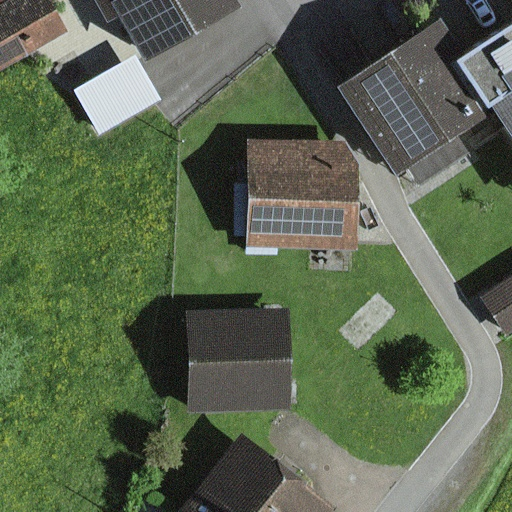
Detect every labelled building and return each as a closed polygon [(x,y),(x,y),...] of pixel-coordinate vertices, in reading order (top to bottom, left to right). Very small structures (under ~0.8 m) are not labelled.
[(0,72),(68,33),(49,0),(10,0),(0,6),(0,72)] [(96,0),(108,21),(120,14),(147,62),(240,11),(234,0),(96,0)] [(464,54),(442,19),(340,86),(399,175),(409,168),(421,186),(470,153),(459,136),(501,109),(464,54)] [(511,22),(464,54),(501,109),(511,126),(511,22)] [(161,101),(135,56),(73,92),(99,137),(161,101)] [(359,166),(344,143),(248,142),(247,249),(358,250),(359,166)] [(511,336),(511,278),(481,299),(508,339),(511,336)] [(292,411),(290,311),(186,313),(188,413),(292,411)] [(337,506),(242,431),(177,511),(338,511),(335,509),(337,506)]
